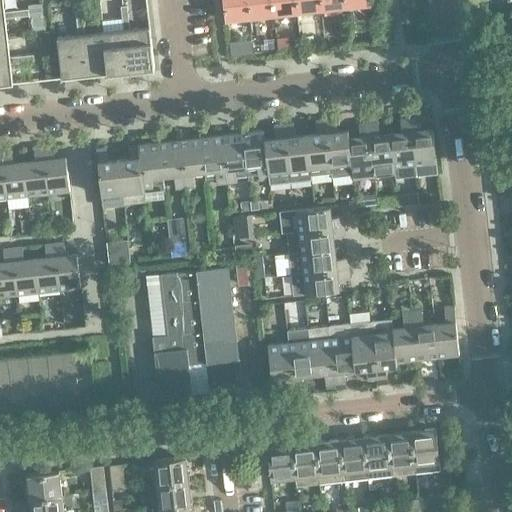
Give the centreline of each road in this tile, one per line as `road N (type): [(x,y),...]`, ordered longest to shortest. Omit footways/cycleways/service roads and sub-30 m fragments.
road 1 (unknown): [(225,505),(503,477)]
road 2 (residential): [(216,429),(493,398)]
road 3 (residential): [(186,98),(452,68)]
road 4 (residential): [(0,451),(216,429)]
road 5 (residential): [(0,121),(186,98)]
road 6 (unclassified): [(493,398),(473,243)]
road 7 (unclassified): [(473,243),(454,92)]
